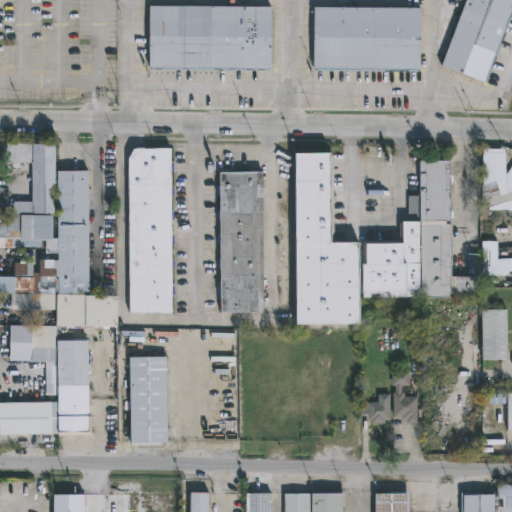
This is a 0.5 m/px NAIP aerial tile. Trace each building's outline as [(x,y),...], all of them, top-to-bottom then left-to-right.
[(511,0),(511,5),(485,81),(440,65),(464,0),(511,0)] [(268,66),(147,66),(147,4),(268,4),(268,66)] [(419,70),(312,69),(312,6),(419,8),(419,70)] [(22,144),(22,154),(26,154),(26,158),(31,158),(31,145),(54,145),(55,173),(88,172),(88,295),(118,294),(118,326),(56,326),(56,309),(9,310),(9,294),(0,294),(0,276),(13,276),(13,262),(31,262),(32,272),(39,272),(39,259),(58,259),(58,253),(42,253),(42,239),(35,239),(35,247),(0,246),(0,224),(7,224),(7,213),(12,213),(12,201),(31,201),(31,163),(25,164),(25,169),(1,169),(1,144),(22,144)] [(170,314),(127,314),(126,159),(131,149),(169,148),(170,314)] [(500,153),(502,174),(511,159),(511,210),(486,209),(486,206),(478,209),(477,200),(478,200),(480,152),(500,153)] [(326,153),(327,241),(395,242),(395,220),(415,220),(415,159),(445,159),(445,221),(441,221),(441,223),(446,223),(446,276),(475,276),(475,294),(447,295),(447,296),(362,296),(361,291),(356,291),(356,325),(293,325),(292,153),(326,153)] [(262,171),(263,310),(220,310),(220,292),(216,292),(216,283),(220,283),(219,266),(216,266),(215,257),(220,257),(219,242),(216,242),(215,233),(219,233),(219,219),(215,219),(215,211),(219,211),(219,194),(214,194),(214,186),(219,186),(219,172),(262,171)] [(492,240),(493,259),(504,258),(505,274),(488,275),(488,283),(483,283),(482,275),(479,275),(478,241),(492,240)] [(469,275),(477,275),(476,260),(469,260),(469,275)] [(507,333),(507,359),(481,359),(481,344),(471,344),(471,318),(480,318),(480,310),(507,310),(507,333)] [(54,326),(54,362),(45,362),(8,361),(9,325),(54,326)] [(86,433),(57,433),(56,402),(55,341),(87,340),(88,418),(86,418),(86,433)] [(166,443),(129,443),(128,357),(165,357),(166,443)] [(54,362),(45,362),(44,395),(53,396),(54,362)] [(403,385),(403,397),(413,396),(414,423),(403,423),(403,417),(396,417),(395,392),(398,392),(397,386),(395,386),(394,371),(411,370),(412,385),(403,385)] [(511,430),(507,430),(503,430),(503,393),(511,393),(511,430)] [(392,394),(392,419),(387,419),(387,423),(374,423),(374,420),(370,420),(370,413),(363,414),(363,404),(370,404),(370,402),(381,401),(381,394),(392,394)] [(57,433),(0,433),(0,402),(56,402),(57,433)] [(208,491),(207,511),(188,511),(189,490),(208,491)] [(405,511),(373,511),(373,491),(405,491),(405,511)] [(270,492),(270,511),(245,511),(245,493),(270,492)] [(51,511),(51,493),(83,493),(83,511),(51,511)] [(288,511),(288,493),(313,493),(313,511),(288,511)] [(346,511),(316,511),(316,493),(346,493),(346,511)] [(492,510),(492,511),(460,511),(460,494),(492,493),(492,510)] [(511,510),(500,510),(500,497),(511,497),(511,510)]
